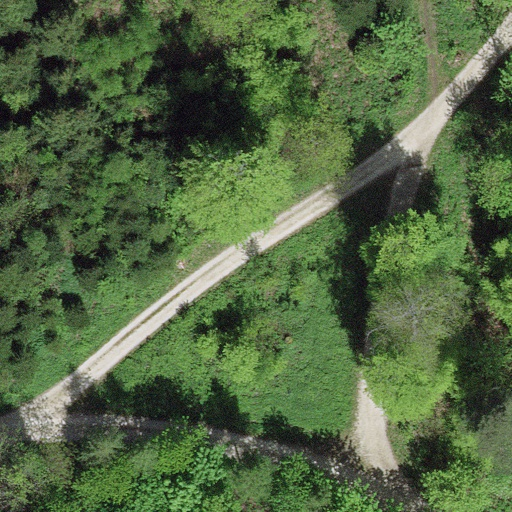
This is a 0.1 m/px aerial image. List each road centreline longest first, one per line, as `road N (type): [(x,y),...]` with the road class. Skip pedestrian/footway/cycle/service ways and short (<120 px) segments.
road 1 (track): [(410,151),(238,254),(25,427)]
road 2 (track): [(25,427),(177,436),(367,477)]
road 3 (track): [(410,151),(378,306),(367,477)]
road 4 (track): [(511,9),(410,151)]
